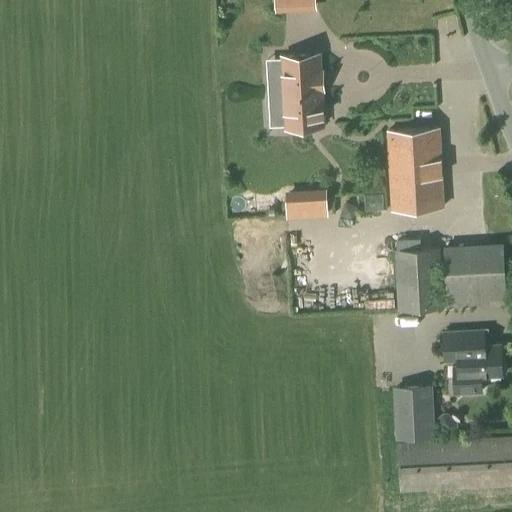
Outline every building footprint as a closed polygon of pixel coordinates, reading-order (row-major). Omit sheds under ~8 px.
[(278,22),(274,34),(292,40),(296,28),(278,22)] [(353,58),(356,117),(403,115),(403,109),(446,107),(444,61),(432,61),(431,42),(379,44),(378,34),(366,34),(367,57),(353,58)] [(266,59),(270,126),(284,125),(284,129),(325,127),(321,51),(280,53),(280,58),(266,59)] [(408,127),(387,128),(391,210),(443,207),(439,126),(408,127)] [(288,218),(314,216),(313,191),(286,193),(288,218)] [(356,207),(344,202),(339,214),(346,217),(354,213),(356,207)] [(447,308),(506,305),(502,238),(444,242),(447,308)] [(398,309),(443,307),(440,247),(395,250),(398,309)] [(468,344),(468,329),(444,330),(445,356),(458,355),(459,376),(455,376),(456,393),(481,391),(481,376),(501,375),(500,342),(468,344)] [(395,438),(396,438),(435,436),(433,382),(393,385),(395,438)] [(452,433),(458,427),(457,421),(447,412),(442,412),(437,419),(437,424),(447,433),(452,433)] [(401,490),(511,483),(511,437),(398,443),(401,490)]
